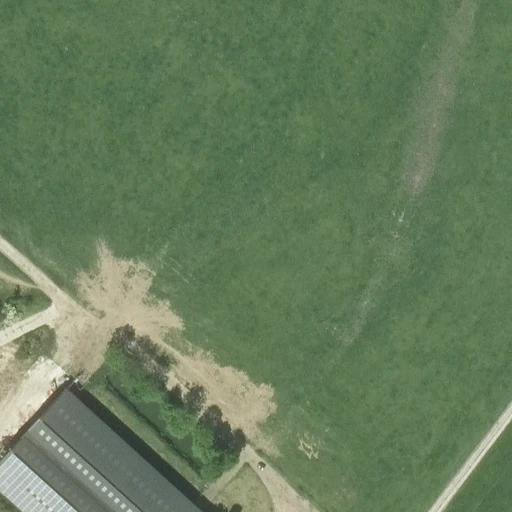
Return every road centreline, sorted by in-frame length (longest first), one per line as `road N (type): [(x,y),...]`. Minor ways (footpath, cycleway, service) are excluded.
road 1 (track): [(295,507),(248,456),(0,242)]
road 2 (track): [(511,411),(434,511)]
